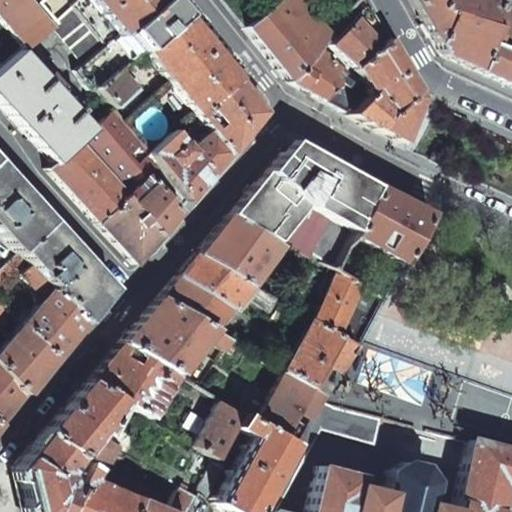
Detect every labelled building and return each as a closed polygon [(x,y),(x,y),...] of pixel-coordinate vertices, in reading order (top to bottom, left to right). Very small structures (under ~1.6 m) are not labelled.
[(21,0),(0,0),(0,25),(20,49),(49,25),(48,24),(32,4),(30,2),(26,5),(21,0)] [(88,0),(107,24),(104,27),(108,32),(111,28),(117,35),(123,30),(159,0),(88,0)] [(177,7),(170,0),(159,0),(123,30),(141,51),(184,16),(177,7)] [(274,67),(285,81),(315,47),(326,35),(296,0),(278,0),(243,28),(245,29),(243,30),(274,67)] [(511,4),(498,0),(408,0),(424,30),(438,54),(475,71),(487,44),(511,53),(511,4)] [(104,46),(70,5),(48,24),(49,25),(82,63),(103,47),(104,46)] [(368,9),(356,22),(377,45),(385,39),(371,15),(368,9)] [(167,83),(209,47),(207,45),(203,40),(184,16),(141,51),(167,83)] [(352,18),(326,45),(351,69),(377,46),(377,45),(356,22),(352,18)] [(141,51),(123,30),(117,35),(112,39),(122,52),(129,53),(131,59),(141,51)] [(368,92),(345,114),(368,127),(397,143),(418,99),(410,84),(401,68),(385,39),(377,45),(377,46),(351,69),(368,92)] [(511,87),(511,53),(487,44),(475,71),(480,73),(511,87)] [(120,68),(103,47),(82,63),(73,71),(86,90),(89,88),(94,89),(118,69),(120,68)] [(229,72),(209,47),(167,83),(192,113),(193,115),(236,80),(229,72)] [(287,83),(319,100),(341,112),(360,93),(315,47),(285,81),(287,83)] [(42,78),(18,51),(0,65),(0,109),(14,125),(49,163),(73,142),(88,129),(74,113),(77,110),(75,108),(76,107),(46,74),(42,78)] [(137,89),(118,69),(94,89),(112,109),(137,89)] [(236,80),(193,115),(208,132),(226,154),(261,112),(241,87),(236,80)] [(119,123),(109,111),(88,129),(73,142),(121,198),(145,175),(176,211),(181,207),(185,202),(144,154),(119,123)] [(153,146),(127,115),(119,123),(144,154),(153,146)] [(188,149),(172,130),(153,146),(144,154),(185,202),(204,180),(221,159),(226,154),(208,132),(204,136),(200,133),(191,141),(193,144),(188,149)] [(445,167),(455,148),(438,140),(429,159),(445,167)] [(73,142),(49,163),(43,169),(69,197),(93,223),(121,198),(73,142)] [(278,152),(225,214),(273,243),(303,207),(326,219),(306,255),(316,262),(329,270),(349,232),(372,186),(367,183),(319,157),(302,148),(278,152)] [(0,240),(12,254),(14,252),(15,253),(81,323),(99,303),(100,277),(81,257),(28,200),(0,169),(0,240)] [(121,198),(93,223),(114,246),(131,265),(152,241),(160,231),(176,211),(145,175),(121,198)] [(372,186),(349,232),(399,262),(427,213),(402,201),(372,186)] [(303,207),(273,243),(278,246),(297,257),(300,252),(306,255),(326,219),(303,207)] [(219,221),(193,253),(247,286),(278,246),(273,243),(225,214),(219,221)] [(0,266),(13,255),(12,254),(0,240),(0,266)] [(27,313),(19,323),(52,358),(58,351),(81,323),(15,253),(13,255),(0,266),(0,291),(17,275),(40,298),(27,313)] [(178,270),(173,276),(226,309),(239,294),(247,286),(193,253),(178,270)] [(332,271),(308,321),(333,335),(358,286),(357,285),(332,271)] [(169,281),(155,298),(209,330),(226,309),(173,276),(169,281)] [(247,286),(239,294),(250,302),(252,303),(258,292),(247,286)] [(358,286),(333,335),(351,346),(353,341),(369,315),(379,298),(358,286)] [(258,292),(252,303),(266,312),(267,310),(272,313),(278,303),(258,292)] [(136,320),(117,342),(171,374),(177,368),(202,337),(209,330),(155,298),(136,320)] [(0,374),(22,394),(37,376),(52,358),(19,323),(15,320),(0,303),(0,374)] [(511,366),(369,315),(353,341),(511,397),(511,366)] [(308,321),(279,371),(281,372),(308,387),(322,364),(335,372),(351,346),(333,335),(308,321)] [(209,330),(202,337),(220,350),(217,354),(261,382),(262,382),(267,375),(276,380),(281,372),(279,371),(209,330)] [(83,383),(117,402),(143,418),(163,386),(166,383),(171,374),(117,342),(110,351),(83,383)] [(177,368),(171,374),(216,400),(239,415),(240,414),(252,421),(255,417),(247,405),(224,392),(226,388),(219,378),(220,377),(197,364),(190,372),(177,368)] [(255,417),(252,421),(280,438),(295,412),(308,419),(318,401),(322,395),(308,387),(281,372),(276,380),(255,417)] [(22,394),(0,374),(0,419),(8,410),(22,394)] [(61,408),(40,433),(74,457),(74,456),(93,430),(99,435),(117,402),(83,383),(61,408)] [(216,400),(190,445),(199,451),(212,458),(232,426),(239,415),(216,400)] [(293,445),(253,511),(267,511),(269,511),(317,429),(354,440),(349,455),(367,460),(378,417),(318,401),(308,419),(293,445)] [(239,415),(232,426),(241,432),(249,436),(243,445),(240,443),(238,447),(242,449),(229,471),(225,469),(223,472),(227,475),(214,497),(210,495),(208,499),(212,501),(211,503),(226,511),(253,511),(293,445),(280,438),(252,421),(240,414),(239,415)] [(200,477),(192,491),(202,498),(241,432),(232,426),(212,458),(200,477)] [(40,433),(11,467),(17,495),(21,511),(56,511),(71,486),(64,482),(62,474),(74,457),(40,433)] [(71,486),(56,511),(126,511),(133,501),(91,483),(97,471),(103,471),(106,467),(111,469),(115,461),(116,462),(118,457),(113,454),(117,448),(98,436),(71,486)] [(511,511),(511,451),(467,440),(449,511),(422,505),(428,482),(418,466),(401,462),(385,471),(378,494),(353,487),(355,476),(313,466),(301,511),(273,511),(269,511),(267,511),(511,511)] [(175,488),(164,511),(180,511),(189,497),(175,488)] [(189,497),(180,511),(210,511),(211,510),(202,498),(192,491),(189,497)] [(133,501),(126,511),(161,511),(145,506),(147,501),(143,500),(141,504),(133,501)]
